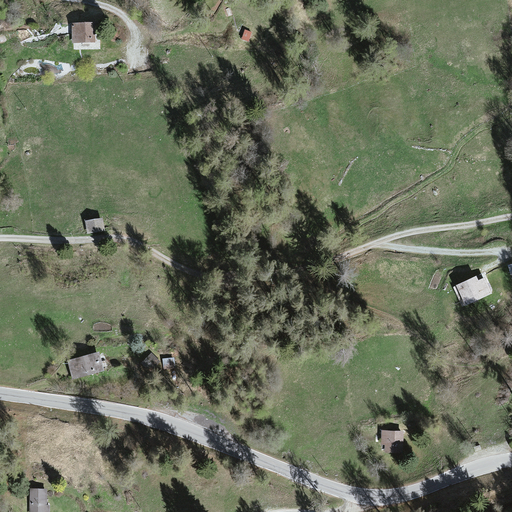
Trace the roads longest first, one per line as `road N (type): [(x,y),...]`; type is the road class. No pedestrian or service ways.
road 1 (unclassified): [(0,393),(139,414),(359,496),(398,494),(511,460)]
road 2 (track): [(0,239),(116,238),(195,275),(223,279),(284,271),(414,231),(511,218)]
road 3 (track): [(381,243),(511,254)]
